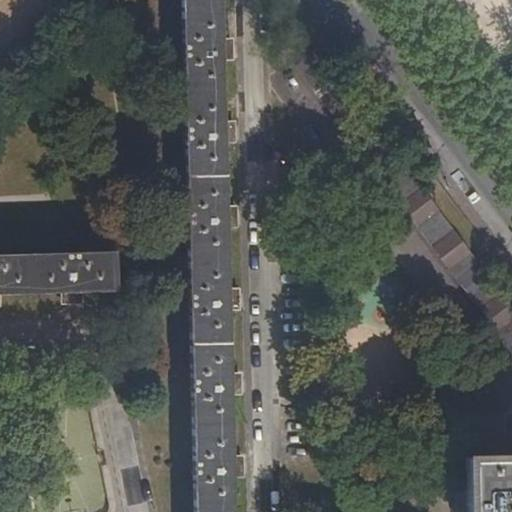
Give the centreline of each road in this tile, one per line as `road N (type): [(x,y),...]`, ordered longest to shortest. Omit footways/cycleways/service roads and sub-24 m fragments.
road 1 (residential): [(253,0),(264,511)]
road 2 (residential): [(0,333),(79,330),(93,339),(104,355),(136,511)]
road 3 (residential): [(511,215),(346,0)]
